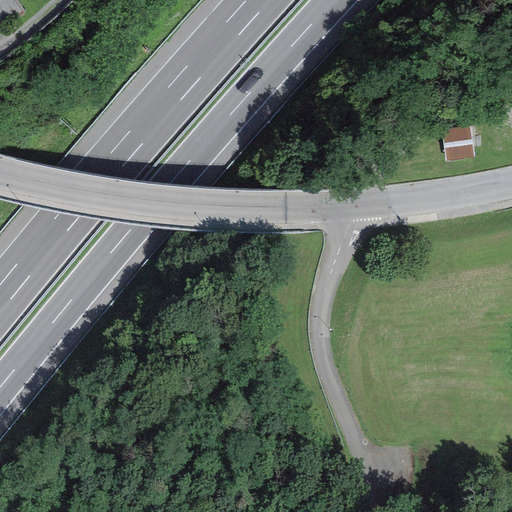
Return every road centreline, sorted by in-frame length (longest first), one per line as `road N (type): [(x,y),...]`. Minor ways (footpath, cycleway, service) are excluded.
road 1 (motorway): [(0,385),(332,0)]
road 2 (motorway): [(256,0),(0,296)]
road 3 (unclassified): [(0,175),(161,204),(354,204)]
road 4 (unclassified): [(366,511),(363,468),(324,369),(317,323),(354,204)]
road 5 (unclassified): [(354,204),(511,176)]
